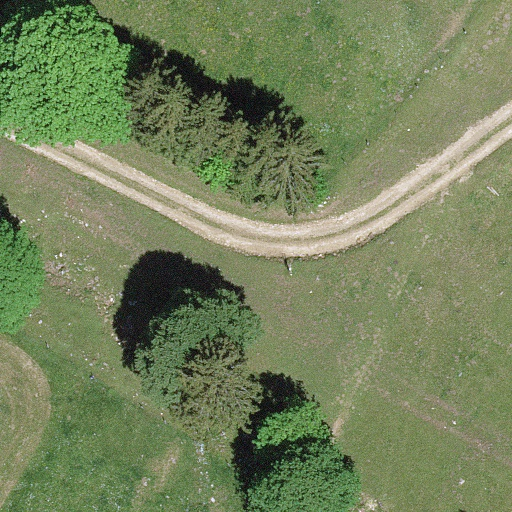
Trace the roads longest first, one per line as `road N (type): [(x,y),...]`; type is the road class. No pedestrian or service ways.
road 1 (track): [(0,96),(260,222)]
road 2 (track): [(260,222),(317,231),(366,225),(433,187)]
